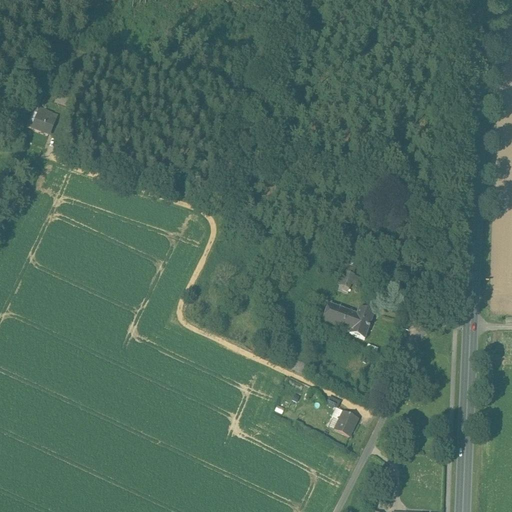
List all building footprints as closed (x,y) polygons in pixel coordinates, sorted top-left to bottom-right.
[(49,108),(69,115),(71,108),(51,101),(49,108)] [(33,138),(51,144),(56,128),(47,125),(49,120),(40,118),(33,138)] [(338,286),(350,289),(352,285),(356,286),(359,276),(343,271),(338,286)] [(322,323),(329,305),(321,302),(314,320),(322,323)] [(348,313),(329,305),(322,323),(341,331),(348,313)] [(374,316),(358,310),(356,316),(349,334),(348,336),(364,342),(374,316)] [(348,313),(341,331),(349,334),(356,316),(348,313)] [(294,360),(290,370),(307,377),(311,368),(294,360)] [(340,403),(329,398),(325,405),(336,410),(337,411),(340,403)] [(358,420),(343,413),(337,411),(336,410),(332,418),(339,422),(334,432),(349,439),(358,420)]
